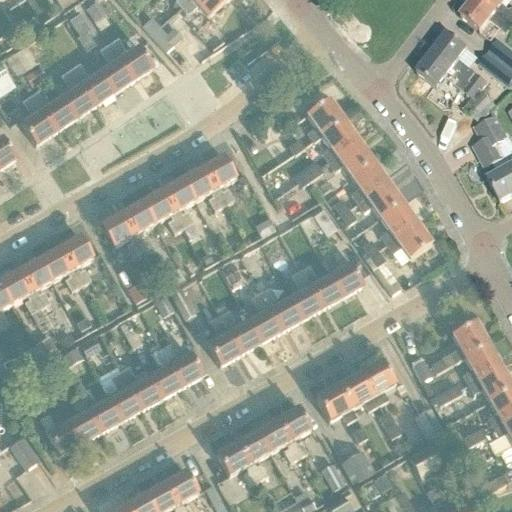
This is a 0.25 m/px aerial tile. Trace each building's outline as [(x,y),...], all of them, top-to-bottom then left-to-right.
[(194,0),(181,0),(175,6),(181,13),(194,0)] [(194,0),(181,13),(187,20),(197,11),(207,22),(232,0),(194,0)] [(501,9),(508,0),(476,0),(475,2),(511,30),(511,15),(511,16),(501,9)] [(511,30),(475,2),(460,22),(480,37),(489,26),(506,39),(511,30)] [(85,12),(94,24),(104,17),(98,7),(96,5),(85,12)] [(79,19),(69,25),(77,36),(87,29),(79,19)] [(24,27),(29,34),(40,28),(35,20),(24,27)] [(151,23),(142,31),(141,32),(165,58),(182,43),(173,33),(166,39),(151,23)] [(447,39),(431,59),(479,95),(486,88),(458,66),(467,54),(447,39)] [(118,44),(109,50),(133,86),(152,73),(138,52),(127,59),(124,55),(125,55),(118,44)] [(511,59),(496,46),(487,58),(511,76),(511,59)] [(133,86),(109,50),(100,56),(107,66),(112,63),(114,68),(99,78),(113,99),(133,86)] [(6,64),(17,81),(31,72),(19,55),(6,64)] [(511,76),(487,58),(478,69),(506,91),(507,91),(511,95),(511,76)] [(479,95),(431,59),(416,78),(436,94),(444,83),(472,104),(463,113),(478,127),(494,110),(479,95)] [(0,86),(9,81),(0,67),(0,86)] [(23,79),(31,91),(45,82),(37,70),(23,79)] [(113,99),(99,78),(84,88),(81,83),(86,80),(79,70),(70,76),(94,111),(113,99)] [(76,93),(61,104),(74,124),(94,111),(70,76),(61,81),(68,92),(73,89),(76,93)] [(40,95),(31,101),(55,137),(74,124),(61,104),(46,113),(43,109),(47,106),(40,95)] [(55,137),(31,101),(22,107),(29,118),(34,115),(37,119),(22,129),(35,150),(55,137)] [(321,141),(344,125),(329,104),(307,120),(315,132),(321,141)] [(494,121),(473,133),(481,147),(473,151),(484,172),(493,168),(498,177),(486,184),(499,207),(511,200),(511,177),(490,137),(500,132),(494,121)] [(336,161),(358,146),(344,125),(321,141),(330,152),(320,159),(326,168),(336,161)] [(506,144),(500,132),(490,137),(511,177),(511,151),(507,143),(506,144)] [(260,147),(270,170),(286,163),(275,140),(260,147)] [(0,173),(16,163),(2,143),(0,143),(0,173)] [(292,162),(303,154),(297,145),(287,152),(292,162)] [(351,182),(373,166),(358,146),(336,161),(326,168),(334,178),(343,171),(351,182)] [(223,161),(203,173),(224,210),(233,205),(227,194),(222,197),(219,192),(236,183),(223,161)] [(387,187),(373,166),(351,182),(358,192),(348,199),(355,209),(387,187)] [(304,177),(311,186),(322,179),(315,169),(304,177)] [(203,173),(183,184),(195,206),(211,197),(213,202),(208,205),(214,216),(224,210),(203,173)] [(311,186),(304,177),(293,184),(300,194),(311,186)] [(183,184),(162,196),(183,233),(193,228),(186,217),(181,220),(179,215),(195,206),(183,184)] [(402,207),(387,187),(355,209),(362,219),(372,212),(380,223),(402,207)] [(183,233),(162,196),(142,207),(154,229),(170,220),(173,225),(168,228),(174,239),(183,233)] [(338,221),(347,215),(340,205),(331,211),(338,221)] [(142,207),(122,219),(143,256),(152,251),(146,240),(141,243),(138,238),(154,229),(142,207)] [(416,228),(402,207),(380,223),(388,234),(378,241),(384,250),(416,228)] [(323,213),(312,220),(326,240),(336,233),(323,213)] [(347,215),(338,221),(345,231),(354,225),(347,215)] [(143,256),(122,219),(101,230),(113,252),(130,243),(132,248),(127,250),(134,261),(143,256)] [(254,230),(261,242),(275,234),(269,222),(254,230)] [(431,249),(416,228),(384,250),(392,261),(401,254),(409,264),(431,249)] [(80,242),(60,253),(81,291),(90,286),(84,275),(79,277),(76,273),(93,264),(80,242)] [(367,262),(376,256),(369,246),(360,253),(367,262)] [(225,261),(234,279),(256,268),(246,250),(225,261)] [(81,291),(60,253),(40,265),(52,287),(67,278),(70,283),(65,285),(71,296),(81,291)] [(341,274),(330,281),(342,302),(362,291),(350,269),(342,255),(333,260),(341,274)] [(376,256),(367,262),(364,265),(390,300),(401,292),(383,268),(384,267),(376,256)] [(191,278),(201,272),(196,264),(186,269),(191,278)] [(40,265),(19,276),(40,314),(50,308),(43,297),(38,300),(36,296),(52,287),(40,265)] [(309,271),(300,276),(321,314),(342,302),(330,281),(313,290),(311,285),(316,282),(309,271)] [(195,279),(210,304),(220,298),(205,273),(195,279)] [(19,276),(0,286),(0,289),(11,309),(27,301),(30,305),(25,308),(31,319),(40,314),(19,276)] [(305,294),(289,303),(301,325),(321,314),(300,276),(291,282),(297,293),(302,290),(305,294)] [(107,292),(115,287),(109,277),(101,281),(107,292)] [(125,291),(135,308),(147,301),(137,284),(125,291)] [(0,289),(0,336),(9,331),(3,320),(0,321),(0,315),(11,309),(0,289)] [(195,320),(179,292),(169,298),(185,326),(195,320)] [(269,294),(260,299),(281,337),(301,325),(289,303),(273,312),(270,308),(275,305),(269,294)] [(264,317),(248,326),(260,348),(281,337),(260,299),(251,304),(257,315),(262,312),(264,317)] [(154,308),(163,322),(173,316),(165,302),(154,308)] [(222,309),(214,313),(219,322),(227,317),(222,309)] [(260,348),(248,326),(232,335),(230,331),(235,328),(229,317),(227,317),(219,322),(240,360),(260,348)] [(87,321),(76,327),(80,335),(91,329),(87,321)] [(240,360),(219,322),(210,327),(216,338),(221,335),(224,340),(207,349),(220,371),(240,360)] [(452,340),(458,352),(449,357),(455,368),(465,362),(488,349),(476,327),(452,340)] [(71,338),(59,345),(63,351),(75,344),(71,338)] [(42,361),(56,353),(49,340),(35,349),(42,361)] [(93,344),(80,351),(85,361),(98,354),(93,344)] [(465,362),(471,374),(462,379),(467,390),(500,371),(488,349),(465,362)] [(169,350),(161,355),(182,392),(202,381),(190,359),(173,368),(171,364),(176,361),(169,350)] [(68,372),(82,363),(76,352),(61,361),(68,372)] [(165,373),(149,382),(161,404),(182,392),(161,355),(151,360),(157,371),(162,368),(165,373)] [(14,364),(20,375),(37,367),(35,362),(28,366),(25,358),(14,364)] [(423,363),(411,369),(421,387),(432,380),(427,371),(423,363)] [(432,380),(445,373),(440,364),(427,371),(432,380)] [(382,366),(360,378),(378,411),(388,406),(382,397),(395,389),(382,366)] [(61,381),(53,367),(38,375),(46,390),(61,381)] [(0,377),(0,387),(20,378),(16,370),(0,377)] [(511,393),(511,391),(500,371),(467,390),(474,401),(483,396),(489,406),(511,393)] [(129,372),(120,378),(141,415),(161,404),(149,382),(133,391),(130,386),(135,383),(129,372)] [(36,377),(29,382),(35,392),(43,388),(36,377)] [(141,415),(120,378),(111,383),(117,394),(122,391),(124,396),(108,405),(121,427),(141,415)] [(378,411),(360,378),(338,391),(351,414),(362,408),(368,417),(378,411)] [(356,424),(351,414),(338,391),(316,403),(329,427),(341,420),(346,429),(356,424)] [(445,398),(450,407),(461,401),(456,392),(445,398)] [(511,393),(489,406),(496,419),(487,425),(492,433),(511,422),(511,393)] [(89,395),(79,400),(100,438),(121,427),(108,405),(92,414),(90,409),(95,406),(89,395)] [(450,407),(445,398),(434,404),(439,414),(450,407)] [(100,438),(79,400),(70,405),(76,417),(81,414),(84,418),(70,426),(83,448),(100,438)] [(298,413),(278,425),(299,462),(308,457),(302,446),(296,449),(294,444),(310,435),(298,413)] [(431,413),(420,419),(414,423),(426,445),(443,436),(431,413)] [(400,439),(393,428),(394,427),(388,417),(378,422),(390,444),(400,439)] [(83,448),(70,426),(57,434),(48,419),(40,424),(48,439),(47,439),(59,461),(83,448)] [(511,422),(492,433),(499,445),(508,440),(511,447),(511,422)] [(299,462),(278,425),(257,436),(270,458),(286,449),(288,454),(283,456),(289,468),(299,462)] [(358,448),(367,443),(361,432),(352,436),(358,448)] [(270,458),(257,436),(237,448),(258,485),(267,480),(261,469),(256,472),(253,467),(270,458)] [(482,436),(470,442),(475,452),(487,445),(482,436)] [(475,452),(470,442),(458,449),(464,458),(475,452)] [(25,475),(39,466),(24,443),(11,452),(25,475)] [(258,485),(237,448),(217,459),(229,481),(245,472),(248,477),(243,479),(249,490),(258,485)] [(421,485),(442,473),(430,451),(409,463),(421,485)] [(478,451),(462,460),(470,475),(486,466),(478,451)] [(364,458),(343,470),(353,490),(375,478),(364,458)] [(332,496),(343,489),(331,468),(320,474),(332,496)] [(186,476),(165,488),(178,511),(190,511),(189,509),(184,511),(183,511),(181,508),(198,498),(186,476)] [(483,489),(488,499),(511,486),(506,476),(483,489)] [(386,479),(375,486),(382,497),(393,491),(386,479)] [(178,511),(165,488),(145,500),(151,511),(178,511)] [(434,509),(442,505),(436,494),(428,499),(434,509)] [(315,511),(305,496),(294,502),(300,511),(315,511)] [(398,511),(403,511),(410,508),(404,497),(393,503),(398,511)] [(151,511),(145,500),(124,511),(151,511)] [(349,511),(344,501),(327,511),(349,511)]
